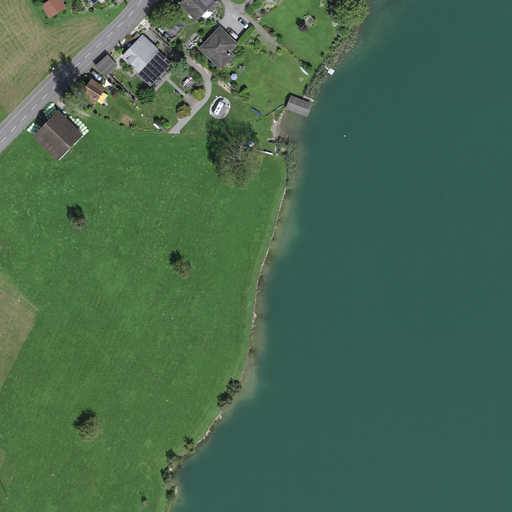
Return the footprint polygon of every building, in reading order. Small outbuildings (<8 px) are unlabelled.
[(65,0),(51,0),(44,4),(53,18),(70,8),(65,0)] [(221,0),(184,0),(182,3),(199,22),(222,0),(221,0)] [(241,45),(220,25),(198,48),(222,72),(237,56),(233,53),(241,45)] [(163,49),(144,32),(122,56),(142,73),(163,49)] [(120,66),(110,54),(98,66),(108,77),(120,66)] [(108,89),(93,79),(82,96),(97,106),(108,89)] [(314,104),(291,96),(286,110),(309,118),(314,104)] [(86,136),(61,111),(34,138),(59,162),(86,136)]
